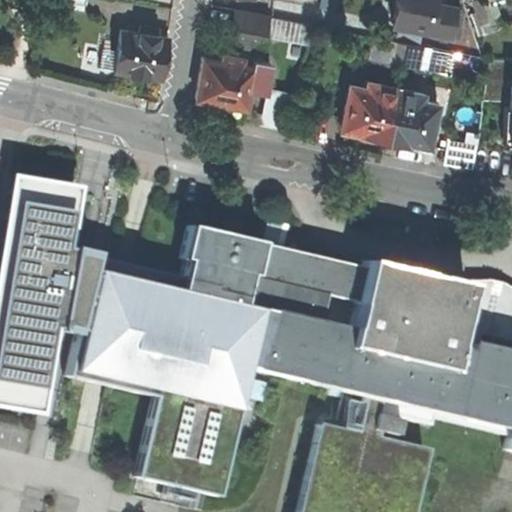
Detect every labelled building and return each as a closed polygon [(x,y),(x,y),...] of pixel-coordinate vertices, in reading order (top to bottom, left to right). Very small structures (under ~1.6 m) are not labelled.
[(83,0),(60,0),(59,6),(82,10),(83,0)] [(395,0),(391,23),(456,35),(461,7),(443,3),(443,0),(395,0)] [(236,10),(232,28),(262,34),(266,16),(236,10)] [(158,36),(160,29),(139,26),(138,33),(119,30),(113,71),(159,78),(166,37),(158,36)] [(262,34),(232,28),(229,44),(260,50),(262,34)] [(399,61),(403,41),(395,39),(390,59),(399,61)] [(408,63),(412,43),(403,41),(399,61),(408,63)] [(429,47),(412,43),(408,63),(407,65),(424,68),(429,47)] [(193,97),(221,103),(225,108),(234,110),(239,106),(245,107),(248,88),(265,91),(271,62),(251,58),(250,64),(240,62),(241,56),(220,52),(219,60),(201,56),(193,97)] [(511,58),(488,58),(481,102),(509,102),(509,85),(511,84),(511,58)] [(365,89),(350,85),(340,129),(360,134),(383,139),(393,96),(385,94),(386,87),(367,83),(365,89)] [(401,98),(393,96),(383,139),(405,144),(406,142),(427,147),(437,106),(421,102),(423,96),(403,91),(401,98)] [(0,398),(39,406),(52,329),(66,246),(75,196),(14,185),(0,269),(0,398)] [(185,225),(177,259),(182,260),(177,278),(89,257),(90,252),(71,247),(66,246),(52,329),(72,334),(62,376),(150,397),(131,476),(215,496),(246,367),(249,368),(249,369),(342,391),(333,428),(315,424),(294,511),(408,511),(424,449),(371,436),(373,430),(391,435),(395,418),(429,426),(432,411),(507,429),(502,449),(511,451),(511,352),(491,348),(494,335),(508,338),(511,322),(511,293),(501,287),(488,284),(467,285),(466,291),(464,290),(465,285),(432,277),(420,275),(420,273),(395,267),(394,269),(370,263),(371,262),(360,259),(358,267),(257,243),(258,242),(185,225)]
